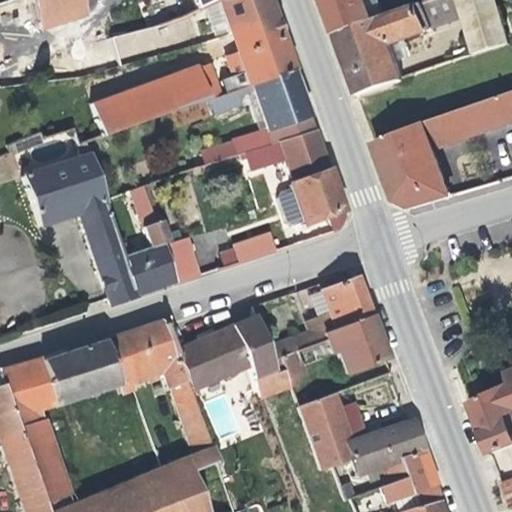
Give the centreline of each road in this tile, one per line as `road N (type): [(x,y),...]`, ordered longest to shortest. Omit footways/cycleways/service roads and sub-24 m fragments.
road 1 (residential): [(375,243),(0,365)]
road 2 (tertiary): [(375,243),(479,511)]
road 3 (tertiary): [(296,0),(375,243)]
road 4 (tertiary): [(375,243),(511,211)]
